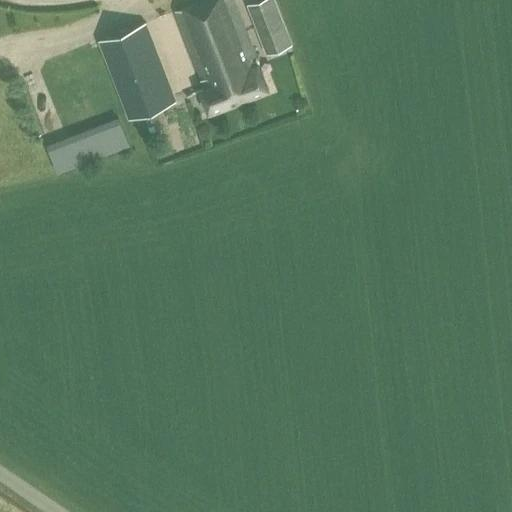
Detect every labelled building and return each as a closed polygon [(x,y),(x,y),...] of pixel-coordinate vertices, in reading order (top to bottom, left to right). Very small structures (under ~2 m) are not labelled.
[(203,0),(178,10),(208,88),(202,91),(210,112),(271,89),(237,0),(203,0)] [(283,17),(260,26),(266,41),(288,32),(283,17)] [(147,23),(100,40),(130,119),(177,101),(147,23)] [(85,156),(133,138),(124,113),(54,137),(67,171),(88,164),(85,156)] [(161,143),(171,158),(189,145),(179,131),(161,143)]
